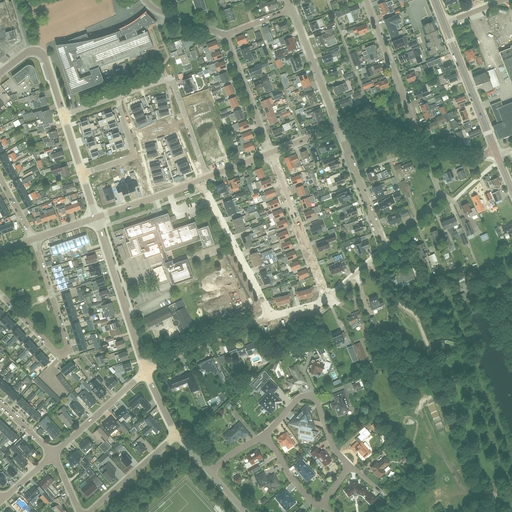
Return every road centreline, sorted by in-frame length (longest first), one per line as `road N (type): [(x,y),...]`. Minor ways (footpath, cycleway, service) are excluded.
road 1 (residential): [(0,292),(51,349),(63,351),(33,239)]
road 2 (residential): [(145,371),(96,217)]
road 3 (residential): [(270,152),(327,298)]
road 4 (residential): [(271,317),(199,181)]
road 5 (residential): [(420,142),(365,0)]
road 6 (residential): [(348,466),(312,397),(300,398),(265,434)]
road 7 (tertiary): [(495,151),(444,23)]
road 8 (residential): [(145,371),(271,317)]
road 9 (residential): [(348,466),(315,503),(265,434)]
road 10 (residential): [(384,247),(338,126)]
road 11 (residential): [(384,247),(438,198),(431,144)]
road 12 (residential): [(338,126),(291,8)]
road 13 (residential): [(270,152),(225,34)]
road 14 (residential): [(53,453),(145,371)]
